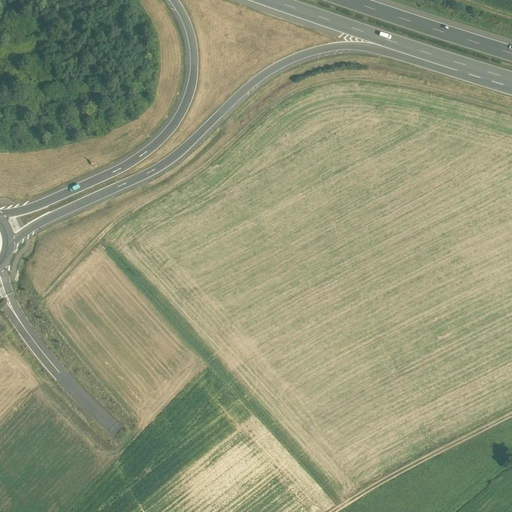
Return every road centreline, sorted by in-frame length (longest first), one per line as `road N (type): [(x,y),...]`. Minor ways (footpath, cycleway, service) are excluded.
road 1 (track): [(43,296),(131,212),(196,173),(302,90),(347,79),(385,82),(511,114)]
road 2 (motorway): [(9,244),(173,157),(249,85),(298,56),(372,47),(470,67)]
road 3 (track): [(99,240),(344,505)]
road 4 (motorway): [(174,0),(191,34),(193,72),(172,126),(118,169),(0,218)]
road 5 (motorway): [(271,0),(470,67)]
road 6 (track): [(511,414),(334,511)]
road 7 (unclassified): [(0,292),(29,338),(116,433)]
road 8 (motorway): [(511,52),(349,0)]
